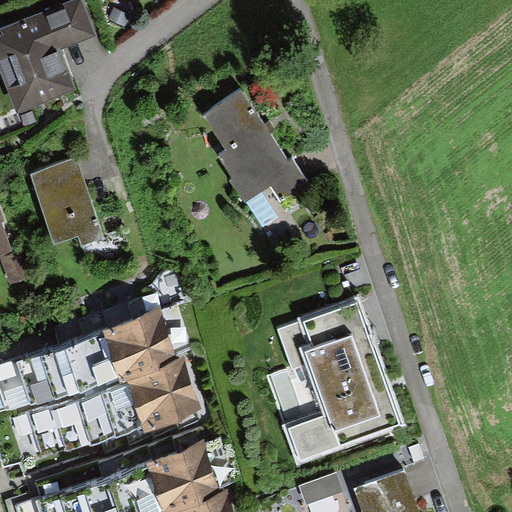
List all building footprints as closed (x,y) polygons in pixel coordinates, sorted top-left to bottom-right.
[(74,0),(0,28),(0,56),(21,111),(78,89),(70,67),(50,74),(43,54),(57,49),(95,34),(81,0),(74,0)] [(282,197),(309,180),(301,168),(292,154),(287,157),(242,87),(205,111),(228,147),(220,152),(250,198),(273,183),(282,197)] [(29,175),(54,245),(78,237),(82,249),(106,240),(87,187),(77,158),(29,175)] [(0,261),(19,255),(0,201),(0,261)] [(389,385),(358,298),(282,325),(296,365),(273,373),(302,456),(402,421),(389,385)] [(177,358),(159,307),(100,327),(101,330),(0,364),(0,414),(42,400),(117,374),(119,378),(177,358)] [(203,411),(185,357),(125,377),(126,379),(44,407),(29,412),(44,456),(141,423),(144,430),(203,411)] [(221,489),(203,426),(126,450),(129,460),(84,474),(86,480),(62,487),(63,490),(37,499),(38,500),(18,506),(19,511),(125,511),(164,500),(166,505),(173,503),(221,489)] [(420,440),(410,444),(414,457),(425,453),(420,440)] [(421,511),(406,466),(356,483),(366,511),(421,511)] [(338,471),(300,485),(307,504),(345,490),(338,471)] [(237,511),(230,487),(221,489),(173,503),(173,507),(156,511),(237,511)]
